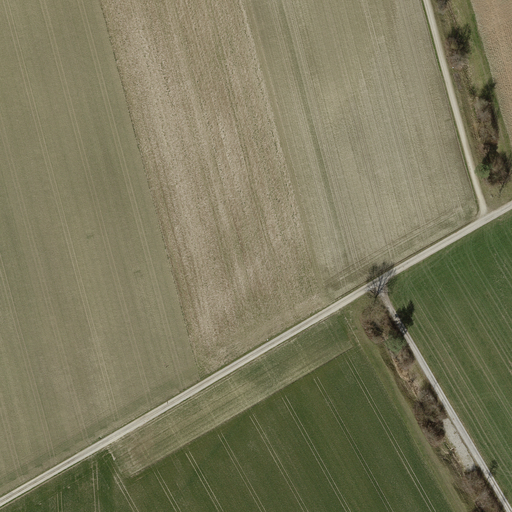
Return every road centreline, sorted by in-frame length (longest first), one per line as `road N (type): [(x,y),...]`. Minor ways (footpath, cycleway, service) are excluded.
road 1 (track): [(0,504),(511,201)]
road 2 (track): [(506,511),(372,284)]
road 3 (track): [(422,0),(482,219)]
